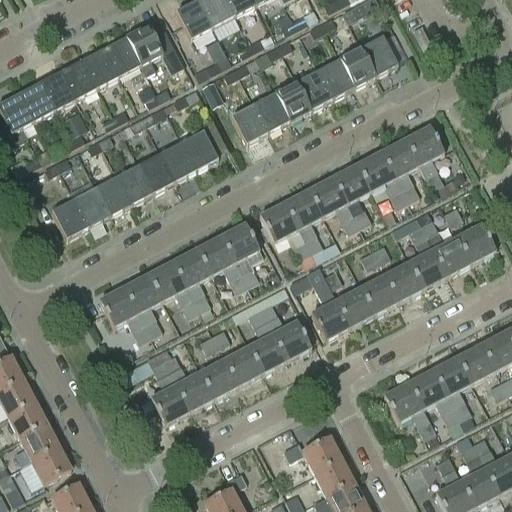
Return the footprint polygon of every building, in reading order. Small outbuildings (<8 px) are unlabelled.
[(222,0),(212,0),(198,7),(213,35),(217,45),(239,33),(235,23),(235,24),(222,0)] [(249,0),(222,0),(235,24),(235,23),(256,12),(249,0)] [(277,1),(276,0),(249,0),(256,12),(277,1)] [(345,0),(335,5),(340,15),(364,2),(362,0),(345,0)] [(340,15),(335,5),(323,11),(328,21),(340,15)] [(213,35),(198,7),(176,19),(191,47),(213,35)] [(364,7),(352,14),(356,22),(368,16),(364,7)] [(303,22),(291,28),(296,37),(307,31),(303,22)] [(320,30),(325,38),(335,33),(330,24),(320,30)] [(296,37),(291,28),(280,34),(285,43),(296,37)] [(325,38),(320,30),(309,36),(298,42),(304,53),(317,47),(315,44),(325,38)] [(126,46),(141,74),(142,74),(146,83),(165,74),(160,64),(162,63),(171,81),(185,73),(165,38),(154,45),(148,34),(126,46)] [(361,56),(377,84),(398,73),(397,71),(408,66),(393,38),(382,43),(383,44),(361,56)] [(249,50),(253,59),(264,53),(259,45),(249,50)] [(141,74),(126,46),(105,57),(119,85),(141,74)] [(277,53),(282,61),(292,56),(288,48),(277,53)] [(253,59),(249,50),(237,57),(242,65),(253,59)] [(282,61),(277,53),(265,59),(270,68),(282,61)] [(361,56),(340,67),(355,96),(377,84),(361,56)] [(105,57),(83,68),(98,96),(119,85),(105,57)] [(226,62),(201,76),(207,85),(221,77),(231,71),(226,62)] [(234,75),(239,84),(260,73),(255,64),(234,75)] [(340,67),(318,79),(333,107),(355,96),(340,67)] [(83,68),(62,79),(77,108),(98,96),(83,68)] [(239,84),(234,75),(223,81),(227,90),(239,84)] [(62,79),(40,91),(55,119),(77,108),(62,79)] [(333,107),(318,79),(297,90),(312,119),(333,107)] [(202,93),(213,114),(223,109),(212,88),(202,93)] [(312,119),(297,90),(275,101),(290,130),(312,119)] [(40,91),(18,102),(33,130),(55,119),(40,91)] [(166,94),(155,100),(159,109),(171,103),(166,94)] [(194,96),(162,113),(166,122),(167,122),(166,120),(176,115),(177,116),(199,105),(194,96)] [(159,109),(155,100),(143,106),(148,115),(159,109)] [(290,130),(275,101),(254,113),(269,141),(290,130)] [(33,130),(18,102),(0,111),(0,119),(8,134),(0,138),(0,152),(3,159),(28,146),(23,136),(33,130)] [(166,122),(162,113),(140,125),(145,133),(166,122)] [(269,141),(254,113),(232,124),(247,153),(269,141)] [(112,123),(116,132),(128,126),(123,117),(112,123)] [(116,132),(112,123),(101,129),(106,138),(116,132)] [(145,133),(140,125),(129,130),(134,139),(145,133)] [(430,134),(405,147),(415,166),(419,174),(418,174),(435,205),(447,198),(431,168),(444,161),(430,134)] [(182,151),(196,179),(219,167),(204,139),(182,151)] [(69,146),(73,154),(84,148),(80,140),(69,146)] [(108,141),(97,147),(102,156),(113,150),(108,141)] [(73,154),(69,146),(57,152),(61,160),(73,154)] [(102,156),(97,147),(86,153),(91,162),(102,156)] [(405,147),(381,160),(390,177),(400,196),(412,190),(407,180),(413,177),(415,176),(418,174),(419,174),(415,166),(405,147)] [(196,179),(182,151),(160,162),(175,190),(196,179)] [(37,163),(25,168),(29,177),(52,166),(47,155),(36,160),(37,163)] [(381,160),(357,172),(359,177),(371,199),(384,192),(389,203),(400,196),(390,177),(381,160)] [(160,162),(139,174),(154,202),(175,190),(160,162)] [(65,164),(54,170),(59,179),(70,173),(65,164)] [(59,179),(54,170),(43,176),(48,185),(59,179)] [(348,177),(333,185),(347,212),(357,206),(371,199),(359,177),(357,172),(348,177)] [(139,174),(117,185),(132,213),(154,202),(139,174)] [(117,185),(96,196),(110,224),(132,213),(117,185)] [(333,185),(309,198),(323,224),(347,212),(333,185)] [(412,190),(400,196),(408,210),(415,206),(419,204),(415,196),(413,191),(412,190)] [(110,224),(96,196),(74,208),(89,236),(110,224)] [(400,196),(389,203),(395,216),(408,210),(400,196)] [(309,198),(285,210),(299,237),(304,247),(315,241),(310,231),(323,224),(309,198)] [(89,236),(74,208),(53,219),(68,246),(89,236)] [(285,210),(260,223),(274,250),(286,244),(287,243),(293,253),(304,247),(299,237),(285,210)] [(444,220),(451,234),(463,228),(456,214),(444,220)] [(352,221),(359,235),(367,231),(370,230),(363,216),(352,221)] [(415,225),(420,233),(431,227),(426,218),(416,224),(415,224),(415,225)] [(352,221),(341,227),(349,241),(359,235),(352,221)] [(439,240),(431,227),(420,233),(427,246),(439,240)] [(246,231),(221,243),(235,270),(246,265),(260,258),(246,231)] [(482,231),(457,244),(471,271),(496,259),(482,231)] [(427,246),(420,233),(407,239),(415,253),(427,246)] [(439,240),(427,246),(433,257),(447,284),(471,271),(457,244),(444,251),(439,240)] [(315,241),(304,247),(311,260),(322,254),(316,241),(315,241)] [(221,243),(197,256),(211,283),(223,277),(224,277),(229,287),(241,281),(235,270),(221,243)] [(304,247),(293,253),(299,266),(311,260),(304,247)] [(383,252),(372,258),(379,272),(390,266),(383,252)] [(197,256),(173,269),(187,296),(192,306),(204,300),(198,290),(211,283),(197,256)] [(423,296),(447,284),(433,257),(432,257),(415,266),(409,269),(423,296)] [(379,272),(372,258),(359,265),(366,278),(379,272)] [(173,269),(149,281),(163,308),(187,296),(173,269)] [(423,296),(409,269),(385,282),(399,309),(423,296)] [(252,275),(241,281),(247,294),(259,288),(259,287),(253,274),(252,275)] [(330,297),(323,283),(319,275),(289,291),(293,300),(307,293),(305,289),(309,286),(323,314),(312,320),(326,347),(350,334),(336,307),(330,297)] [(335,277),(329,281),(323,283),(330,297),(342,291),(335,277)] [(149,281),(125,294),(139,321),(163,308),(149,281)] [(229,287),(229,288),(236,300),(247,294),(241,281),(229,287)] [(385,282),(361,294),(375,321),(399,309),(385,282)] [(125,294),(100,307),(114,334),(126,327),(132,337),(131,338),(132,339),(145,333),(144,331),(139,321),(125,294)] [(361,294),(336,307),(350,334),(375,321),(361,294)] [(204,300),(192,306),(199,319),(200,318),(209,314),(210,313),(204,300)] [(192,306),(180,312),(187,325),(199,319),(192,306)] [(271,311),(260,317),(267,330),(278,324),(271,311)] [(209,314),(200,318),(201,320),(203,325),(212,321),(209,314)] [(248,323),(255,336),(267,330),(260,317),(248,323)] [(278,324),(267,330),(287,367),(311,355),(312,354),(297,326),(284,333),(278,324)] [(155,328),(145,333),(151,345),(161,339),(155,328)] [(287,367),(267,330),(255,336),(260,346),(248,352),(263,380),(287,367)] [(145,333),(132,339),(139,351),(151,345),(145,333)] [(223,336),(211,342),(212,343),(218,355),(230,349),(223,337),(223,336)] [(511,352),(505,339),(481,352),(496,379),(511,370),(511,352)] [(0,340),(0,360),(8,356),(0,340)] [(211,342),(200,348),(207,361),(218,355),(212,343),(211,342)] [(263,380),(248,352),(223,365),(238,393),(263,380)] [(481,352),(457,364),(472,392),(496,379),(481,352)] [(174,362),(163,368),(170,381),(181,375),(174,362)] [(0,398),(24,386),(11,363),(0,369),(0,398)] [(446,405),(451,415),(464,408),(459,398),(472,392),(457,364),(433,377),(448,404),(446,405)] [(199,378),(214,406),(238,393),(223,365),(199,378)] [(163,368),(152,374),(158,387),(170,381),(163,368)] [(186,385),(181,375),(170,381),(190,418),(214,406),(199,378),(186,385)] [(423,417),(446,405),(448,404),(433,377),(409,389),(423,417)] [(163,397),(150,404),(165,432),(165,431),(190,418),(170,381),(158,387),(163,397)] [(511,382),(501,388),(508,402),(511,400),(511,382)] [(35,409),(24,386),(0,398),(0,406),(8,423),(35,409)] [(508,402),(501,388),(488,395),(495,409),(508,402)] [(423,417),(409,389),(384,402),(399,430),(415,421),(416,421),(423,417)] [(464,408),(451,415),(458,429),(459,428),(460,428),(471,422),(464,408)] [(35,409),(8,423),(20,445),(47,431),(35,409)] [(448,434),(458,429),(451,415),(440,420),(448,434)] [(416,433),(423,447),(434,441),(436,440),(429,427),(416,433)] [(47,431),(20,445),(32,468),(59,453),(47,431)] [(434,441),(423,447),(428,456),(439,450),(434,441)] [(315,481),(342,467),(330,444),(303,458),(315,481)] [(472,451),(479,464),(490,459),(483,445),(472,451)] [(297,449),(283,456),(290,469),(303,462),(297,449)] [(479,464),(472,451),(460,457),(467,471),(479,464)] [(32,468),(40,483),(44,491),(71,476),(59,453),(32,468)] [(490,459),(479,464),(484,475),(485,475),(499,502),(511,495),(511,468),(509,462),(496,469),(490,459)] [(436,470),(443,483),(456,477),(448,463),(436,470)] [(473,511),(480,511),(499,502),(485,475),(484,475),(479,464),(467,471),(472,481),(461,487),(473,511)] [(342,467),(315,481),(327,504),(354,490),(342,467)] [(461,487),(456,477),(443,483),(449,494),(436,500),(441,511),(473,511),(461,487)] [(9,480),(0,484),(0,490),(11,511),(14,511),(24,507),(9,480)] [(230,496),(231,495),(233,499),(247,491),(240,480),(226,487),(230,496)] [(365,511),(366,511),(354,490),(327,504),(331,511),(365,511)] [(52,505),(55,511),(90,511),(79,491),(52,505)] [(231,495),(230,496),(205,509),(206,511),(240,511),(233,499),(231,495)] [(287,511),(302,511),(296,501),(285,507),(287,511)]
